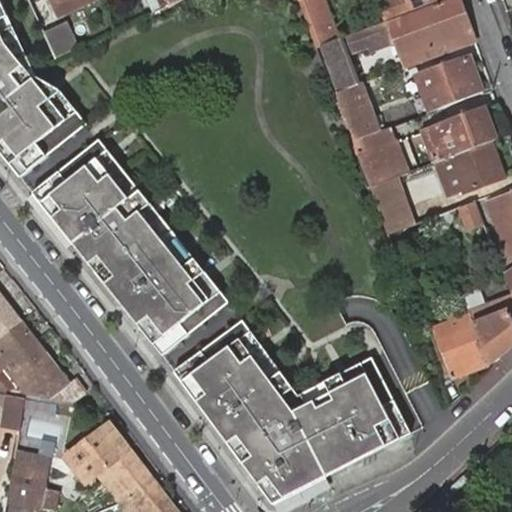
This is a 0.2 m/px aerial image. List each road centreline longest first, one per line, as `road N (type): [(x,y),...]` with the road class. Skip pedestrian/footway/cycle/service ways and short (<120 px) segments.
road 1 (tertiary): [(0,216),(225,511)]
road 2 (tertiary): [(511,393),(431,467),(366,511)]
